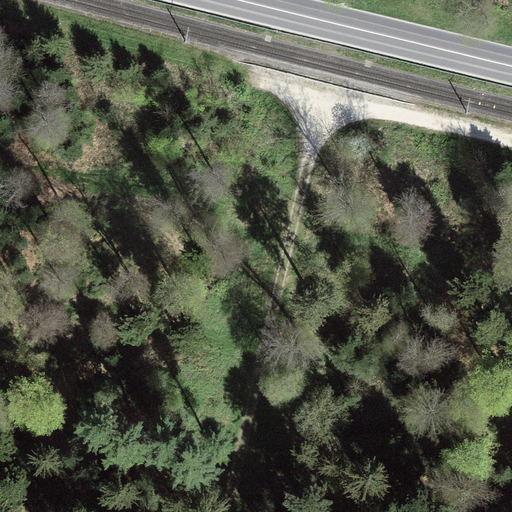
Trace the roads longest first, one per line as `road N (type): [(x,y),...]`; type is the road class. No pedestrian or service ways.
road 1 (track): [(324,98),(224,511)]
road 2 (secondary): [(241,0),(511,67)]
road 3 (track): [(324,98),(511,138)]
